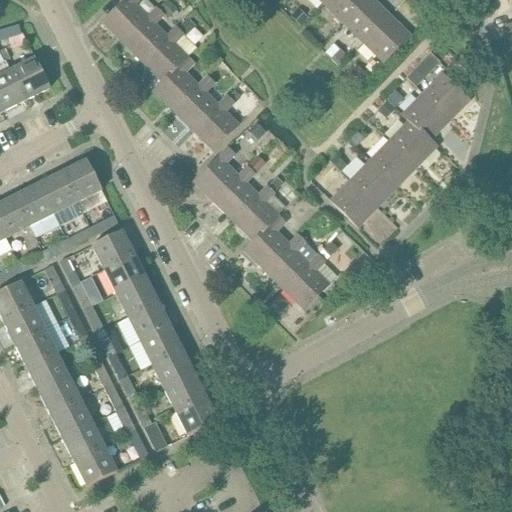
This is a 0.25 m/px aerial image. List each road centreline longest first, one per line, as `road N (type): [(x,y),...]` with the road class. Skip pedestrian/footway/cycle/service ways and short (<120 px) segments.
road 1 (residential): [(246,387),(103,113)]
road 2 (residential): [(246,387),(472,274),(511,268)]
road 3 (residential): [(60,511),(0,397)]
road 4 (residential): [(103,113),(48,0)]
